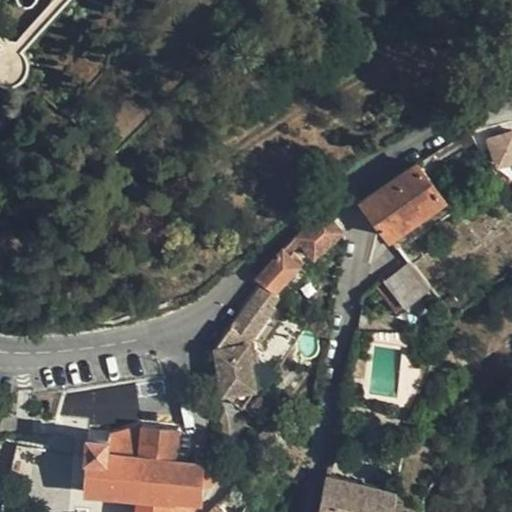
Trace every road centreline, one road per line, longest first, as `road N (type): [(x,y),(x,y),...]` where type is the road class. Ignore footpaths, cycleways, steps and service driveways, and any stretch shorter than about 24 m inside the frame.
road 1 (residential): [(315,511),(362,222),(344,191)]
road 2 (residential): [(57,498),(70,422),(175,392),(190,366)]
road 3 (residential): [(0,353),(105,351),(209,313)]
road 4 (residential): [(511,112),(463,123),(344,191)]
road 5 (residential): [(344,191),(209,313)]
